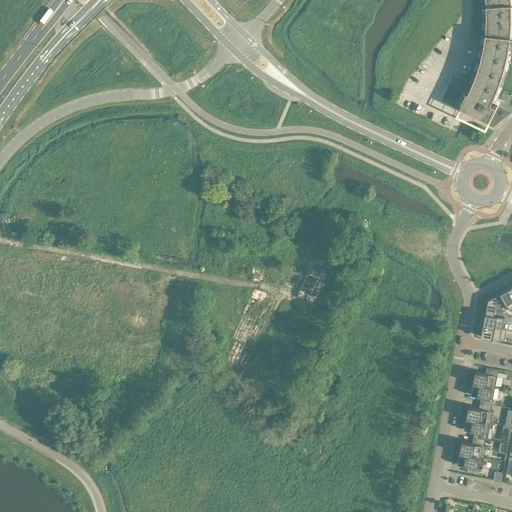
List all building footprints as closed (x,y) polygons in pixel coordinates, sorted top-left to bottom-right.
[(511,5),(510,0),(485,0),(486,6),(486,20),(485,34),(483,47),(480,61),(476,74),(470,87),(471,87),(468,93),(464,90),(463,91),(467,93),(461,106),(457,104),(457,105),(488,120),(495,105),(486,101),(488,96),(493,98),(499,83),(504,68),(508,52),(511,37),(511,21),(511,5)] [(310,251),(298,293),(315,298),(326,256),(310,251)] [(233,263),(232,276),(241,277),(242,265),(233,263)] [(284,267),(268,272),(270,278),(277,276),(279,281),(288,278),(284,267)] [(488,299),(500,308),(507,304),(511,311),(511,310),(511,288),(511,287),(488,299)] [(488,299),(483,325),(502,328),(505,317),(501,316),(503,310),(500,308),(488,299)] [(144,373),(145,351),(160,352),(163,314),(111,310),(106,370),(144,373)] [(502,328),(483,325),(481,336),(505,341),(507,329),(502,328)] [(475,371),(473,382),(495,387),(498,369),(487,367),(486,373),(475,371)] [(495,387),(473,382),(471,394),(481,396),(480,402),(492,404),(495,387)] [(491,410),(492,404),(480,402),(479,408),(469,406),(466,417),(488,422),(491,422),(493,410),(491,410)] [(488,422),(466,417),(464,429),(474,431),(473,437),(485,439),(488,422)] [(484,445),(485,439),(473,437),(472,443),(462,441),(460,452),(484,457),(486,445),(484,445)] [(482,469),(484,457),(460,452),(457,464),(468,466),(467,472),(478,474),(480,468),(482,469)]
